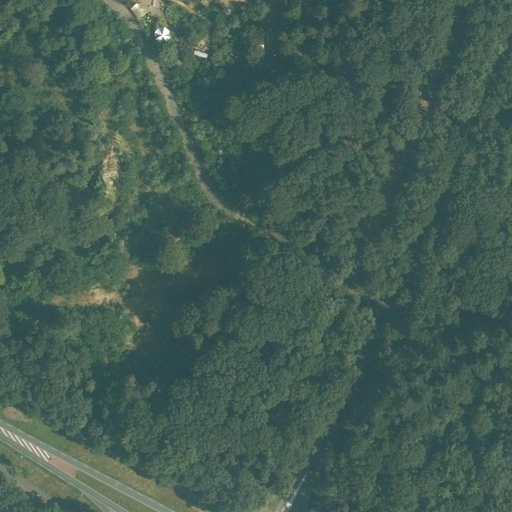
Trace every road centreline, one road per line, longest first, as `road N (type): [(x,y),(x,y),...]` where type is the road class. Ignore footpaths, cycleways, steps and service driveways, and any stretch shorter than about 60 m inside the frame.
road 1 (unclassified): [(387,306),(213,195),(152,66),(110,0)]
road 2 (unclassified): [(387,306),(511,24)]
road 3 (unclassified): [(285,511),(387,306)]
road 4 (primary): [(166,511),(1,430)]
road 5 (primary): [(1,430),(17,450),(123,511)]
